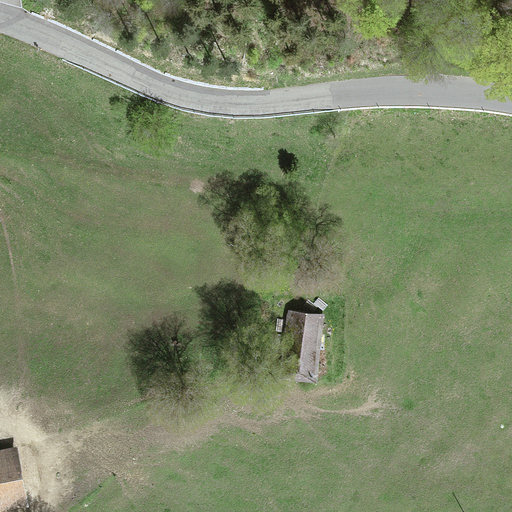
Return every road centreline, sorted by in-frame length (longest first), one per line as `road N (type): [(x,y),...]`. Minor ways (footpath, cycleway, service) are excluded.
road 1 (tertiary): [(511,101),(408,90),(203,101),(0,14)]
road 2 (track): [(0,199),(30,327),(30,385),(16,430)]
